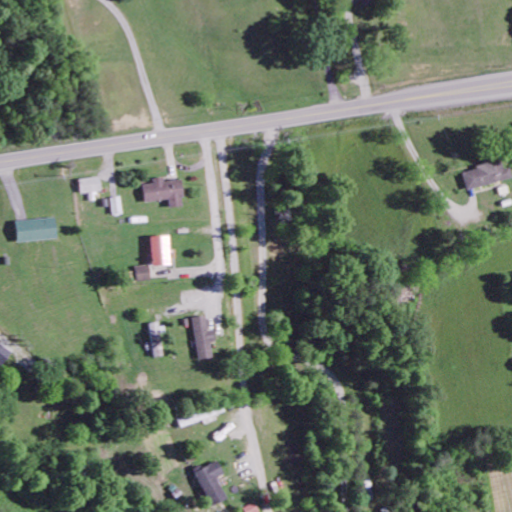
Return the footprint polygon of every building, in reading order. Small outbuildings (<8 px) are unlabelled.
[(350,0),(351,4),(361,2),(363,8),(374,6),(372,0),(350,0)] [(505,171),(501,158),(482,163),(484,169),(463,174),(468,192),(511,180),(511,174),(511,170),(505,171)] [(180,182),(164,184),(163,179),(152,181),(153,186),(142,187),(145,205),(168,201),(169,210),(184,208),(180,182)] [(113,218),(122,217),(121,199),(111,200),(113,218)] [(16,245),(56,241),(54,220),(14,224),(16,245)] [(169,238),(151,238),(152,268),(170,267),(169,238)] [(136,269),(138,284),(152,282),(150,267),(136,269)] [(192,320),(199,362),(212,359),(210,345),(215,344),(213,332),(208,332),(206,318),(192,320)] [(0,366),(1,367),(11,353),(0,344),(0,366)] [(224,414),(221,407),(176,420),(179,430),(204,423),(204,426),(218,422),(216,416),(224,414)] [(225,502),(217,479),(223,477),(218,465),(195,473),(207,508),(225,502)]
